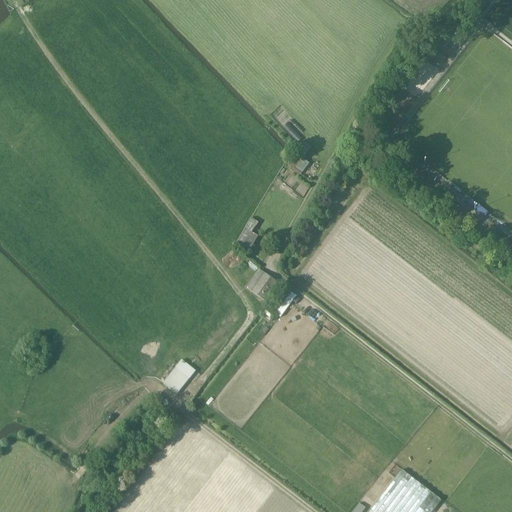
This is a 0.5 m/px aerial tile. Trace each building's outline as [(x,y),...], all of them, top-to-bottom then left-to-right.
[(311,166),(309,164),(309,163),(303,159),(309,150),(301,145),(285,163),(300,175),(302,172),(306,174),(311,166)] [(249,253),(258,237),(252,233),(258,223),(251,218),(235,244),(249,253)] [(259,270),(246,287),(264,301),(277,283),(259,270)] [(271,311),(275,315),(291,293),(287,290),(271,311)] [(163,384),(177,395),(189,379),(175,368),(163,384)] [(432,511),(441,500),(402,470),(369,511),(432,511)]
